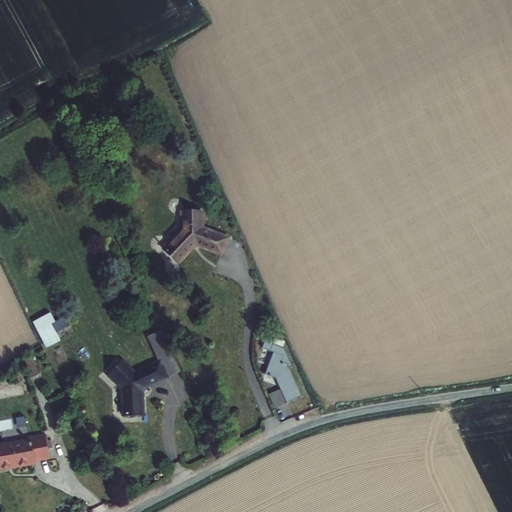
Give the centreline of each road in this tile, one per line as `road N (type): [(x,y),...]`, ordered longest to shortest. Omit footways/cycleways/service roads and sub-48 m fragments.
road 1 (unclassified): [(132,511),(278,437),(335,417)]
road 2 (unclassified): [(511,388),(335,417)]
